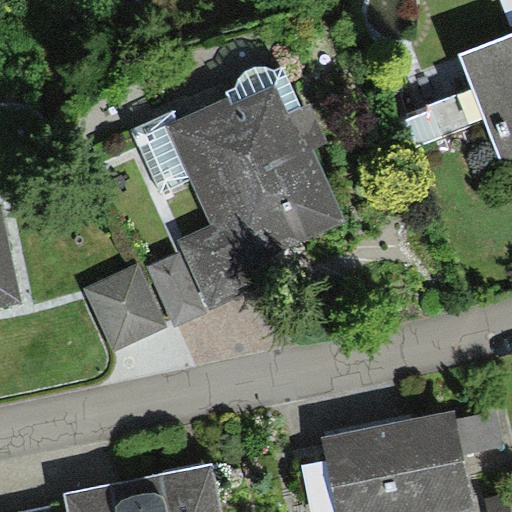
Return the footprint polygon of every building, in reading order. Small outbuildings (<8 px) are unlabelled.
[(511,25),(449,47),(497,166),(511,160),(511,25)] [(210,226),(184,237),(208,296),(244,282),(232,253),(334,213),(285,92),(174,137),(210,226)] [(192,304),(169,255),(149,264),(171,314),(192,304)] [(0,298),(9,296),(0,258),(0,298)] [(145,313),(129,270),(90,285),(106,327),(145,313)] [(318,425),(337,511),(388,511),(456,497),(433,399),(318,425)] [(30,511),(210,511),(197,449),(60,478),(66,505),(30,511)]
